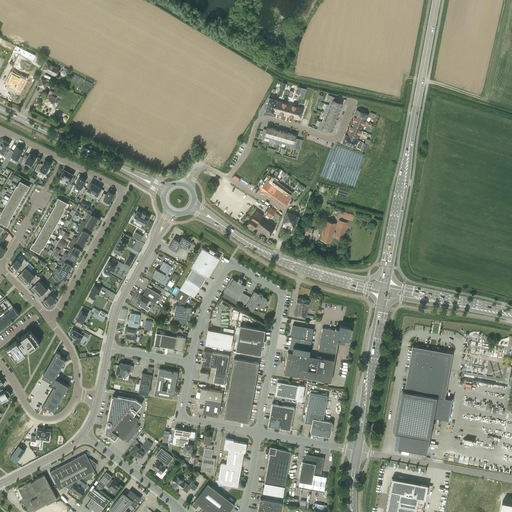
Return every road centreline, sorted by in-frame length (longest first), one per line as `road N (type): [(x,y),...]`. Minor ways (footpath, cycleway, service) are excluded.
road 1 (unclassified): [(259,432),(281,301),(275,288),(227,267),(199,315),(190,365)]
road 2 (primary): [(383,286),(436,0)]
road 3 (residential): [(47,319),(120,196),(117,186),(61,158)]
road 4 (primary): [(383,286),(262,252),(213,220)]
road 5 (residential): [(227,177),(258,120),(334,138),(351,101)]
road 6 (tertiary): [(355,452),(383,286)]
road 7 (unclassified): [(511,479),(355,452)]
road 8 (primary): [(0,110),(140,177)]
road 9 (primary): [(511,314),(383,286)]
road 10 (unclassified): [(259,432),(182,413),(190,365)]
road 11 (tertiary): [(109,347),(118,306),(159,232)]
road 12 (residential): [(61,158),(0,268)]
